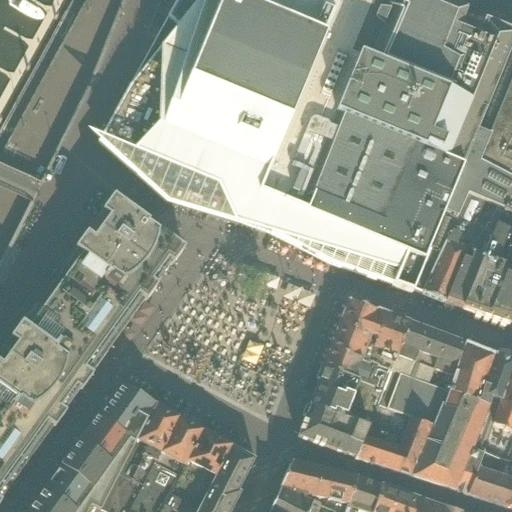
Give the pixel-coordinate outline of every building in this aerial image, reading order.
[(178,0),(168,20),(166,19),(153,44),(97,144),(115,160),(165,205),(205,217),(207,218),(234,226),(235,226),(253,232),(269,236),(271,231),(270,230),(275,218),(288,185),(288,186),(290,186),(290,185),(313,129),(322,107),(312,103),(334,50),(339,37),(349,42),(366,0),(178,0)] [(411,295),(412,293),(511,46),(511,45),(511,42),(511,32),(484,21),(482,20),(481,25),(463,17),(466,12),(465,11),(437,0),(366,0),(349,42),(339,37),(334,50),(312,103),(322,107),(313,129),(290,185),(290,186),(288,186),(288,185),(275,218),(270,230),(271,231),(269,236),(329,267),(391,288),(411,295)] [(510,196),(511,197),(511,184),(476,165),(511,77),(511,45),(511,46),(412,293),(416,295),(420,296),(420,295),(465,198),(482,205),(501,213),(510,196)] [(511,184),(511,77),(476,165),(511,184)] [(511,197),(510,196),(501,213),(511,217),(511,197)] [(444,305),(477,219),(482,205),(465,198),(420,295),(420,296),(421,297),(444,305)] [(0,353),(0,504),(1,504),(0,503),(0,501),(52,430),(54,430),(65,414),(64,413),(79,392),(80,393),(92,377),(91,376),(144,303),(145,304),(157,288),(155,287),(170,266),(172,267),(177,260),(183,250),(112,199),(0,353)] [(482,205),(477,219),(495,227),(508,232),(500,252),(505,254),(498,269),(511,275),(511,217),(501,213),(482,205)] [(495,227),(477,219),(444,305),(461,311),(495,227)] [(461,311),(479,317),(508,327),(511,317),(511,275),(498,269),(505,254),(500,252),(508,232),(495,227),(461,311)] [(297,336),(315,295),(289,284),(271,325),(297,336)] [(385,317),(348,303),(329,352),(367,366),(385,317)] [(389,374),(408,325),(385,317),(367,366),(389,374)] [(389,374),(447,395),(464,346),(408,325),(389,374)] [(268,415),(281,384),(189,344),(175,375),(268,415)] [(476,404),(493,357),(464,346),(447,395),(442,409),(439,408),(430,429),(427,428),(418,451),(421,452),(410,479),(454,494),(482,425),(487,408),(476,404)] [(388,374),(367,366),(329,352),(322,371),(382,393),(388,374)] [(482,425),(491,428),(511,437),(511,363),(493,357),(476,404),(487,408),(482,425)] [(374,408),(376,409),(382,393),(322,371),(296,439),(354,461),(374,415),(371,413),(374,408)] [(388,374),(382,393),(376,409),(375,409),(430,429),(439,408),(442,409),(447,395),(389,374),(388,374)] [(100,511),(154,407),(155,407),(120,386),(29,511),(87,511),(91,507),(100,511)] [(129,511),(177,420),(154,407),(100,511),(101,511),(129,511)] [(375,409),(376,409),(374,408),(371,413),(374,415),(354,461),(410,479),(421,452),(418,451),(427,428),(375,409)] [(161,511),(202,434),(177,420),(129,511),(161,511)] [(491,428),(482,425),(454,494),(466,498),(491,428)] [(466,498),(506,511),(511,490),(511,467),(498,463),(505,443),(510,445),(511,440),(511,437),(491,428),(466,498)] [(197,511),(231,449),(202,434),(161,511),(197,511)] [(498,463),(511,467),(511,440),(510,445),(505,443),(498,463)] [(197,511),(231,511),(240,494),(238,493),(254,461),(231,449),(197,511)] [(291,464),(285,477),(279,490),(327,511),(345,511),(356,480),(291,464)] [(372,511),(381,488),(356,480),(345,511),(372,511)] [(372,511),(409,511),(411,508),(408,507),(410,499),(381,488),(372,511)] [(327,511),(279,490),(269,511),(327,511)] [(419,511),(422,503),(410,499),(408,507),(411,508),(409,511),(419,511)] [(419,511),(447,511),(422,503),(419,511)]
